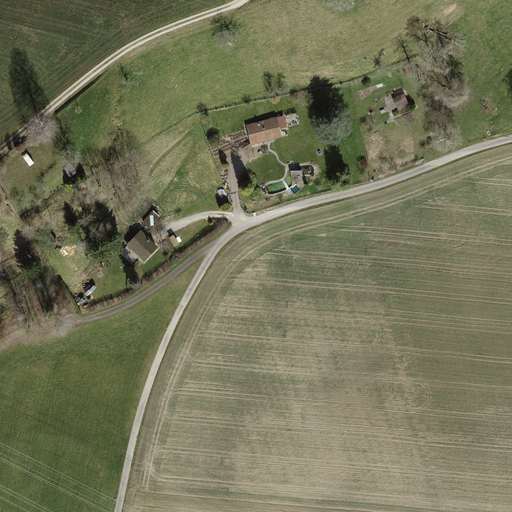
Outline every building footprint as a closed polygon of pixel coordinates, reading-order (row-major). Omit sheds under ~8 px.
[(405,94),(394,98),(397,107),(408,103),(405,94)] [(494,105),(481,110),(485,120),(498,115),(494,105)] [(275,118),(244,125),(249,144),(279,137),(275,118)] [(155,210),(142,225),(148,231),(162,215),(155,210)] [(140,233),(126,247),(141,264),(156,250),(140,233)]
